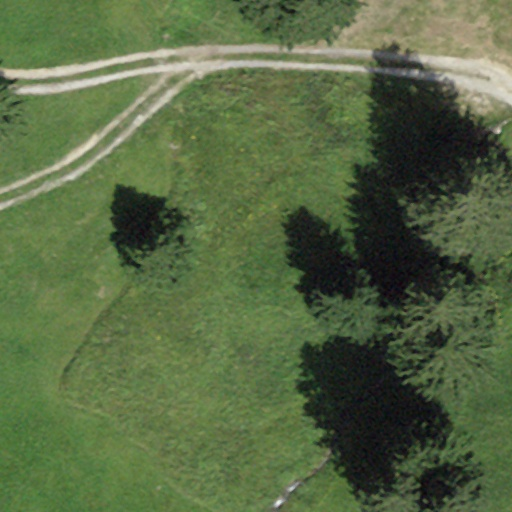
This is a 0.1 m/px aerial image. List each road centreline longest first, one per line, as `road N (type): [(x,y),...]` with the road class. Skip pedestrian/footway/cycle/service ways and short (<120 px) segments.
road 1 (track): [(511,92),(434,67),(349,58),(166,58),(0,82)]
road 2 (track): [(190,57),(191,69),(107,140),(61,171),(0,196)]
